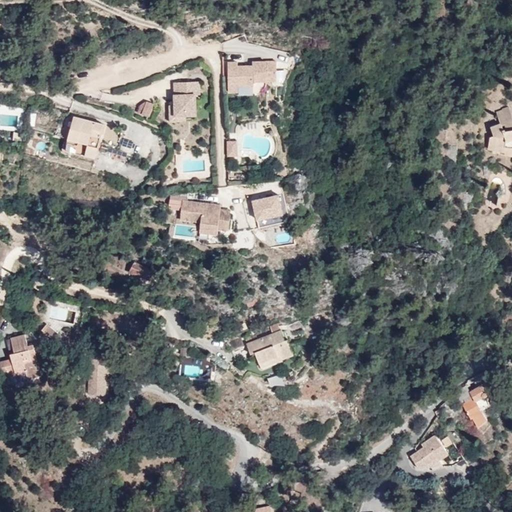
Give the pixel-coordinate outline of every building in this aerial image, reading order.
[(237,83),(237,86),(254,86),(253,82),(277,81),(276,62),(253,63),(253,67),(237,67),(228,67),(229,84),(237,83)] [(200,82),(180,82),(180,95),(180,100),(175,100),(175,105),(170,105),(171,116),(186,115),(186,110),(190,110),(191,100),(195,100),(195,94),(200,94),(200,82)] [(238,93),(237,86),(237,83),(229,84),(229,93),(238,93)] [(123,87),(113,87),(113,95),(124,94),(123,87)] [(196,116),(195,100),(191,100),(190,110),(186,110),(186,115),(196,116)] [(149,117),(154,105),(146,102),(141,105),(138,112),(149,117)] [(500,145),(505,145),(507,137),(511,135),(511,115),(509,107),(497,113),(500,123),(491,128),(494,135),(489,137),(488,148),(500,145)] [(0,112),(0,124),(17,125),(17,113),(0,112)] [(97,132),(100,122),(74,115),(71,129),(74,130),(74,134),(69,132),(66,148),(67,150),(95,157),(102,133),(97,132)] [(238,142),(229,142),(229,156),(238,156),(238,142)] [(279,195),(253,201),(258,220),(284,214),(279,195)] [(229,230),(231,214),(220,213),(220,208),(220,209),(221,205),(183,201),(181,216),(191,217),(191,221),(201,222),(201,227),(210,228),(209,233),(218,234),(218,229),(229,230)] [(151,259),(144,257),(142,262),(150,265),(151,259)] [(154,271),(134,261),(129,271),(139,276),(140,275),(150,280),(154,271)] [(272,333),(280,329),(277,322),(269,325),(272,333)] [(58,332),(49,326),(45,332),(54,338),(58,332)] [(281,329),(280,329),(272,333),(246,344),(250,353),(255,352),(259,363),(281,354),(283,358),(294,353),(288,338),(285,339),(281,329)] [(11,337),(15,352),(16,357),(12,358),(4,361),(5,365),(0,366),(0,374),(2,382),(9,380),(7,374),(26,369),(28,378),(41,374),(38,359),(45,357),(41,342),(28,345),(25,334),(11,337)] [(97,346),(94,349),(97,352),(92,356),(90,394),(106,395),(107,376),(107,364),(116,357),(105,345),(100,349),(97,346)] [(261,367),(283,358),(281,354),(259,363),(261,367)] [(118,360),(116,357),(107,364),(107,376),(111,376),(111,366),(118,360)] [(180,375),(212,379),(214,361),(182,357),(180,375)] [(497,387),(492,380),(471,391),(474,396),(464,403),(471,417),(473,416),(475,420),(483,416),(481,412),(491,406),(484,394),(497,387)] [(466,385),(456,390),(458,394),(461,392),(464,398),(465,400),(472,397),(466,385)] [(445,431),(453,442),(455,432),(445,431)] [(436,458),(438,460),(448,454),(435,435),(425,442),(427,445),(424,447),(411,456),(419,468),(426,464),(436,458)] [(428,467),(438,460),(436,458),(426,464),(428,467)]
